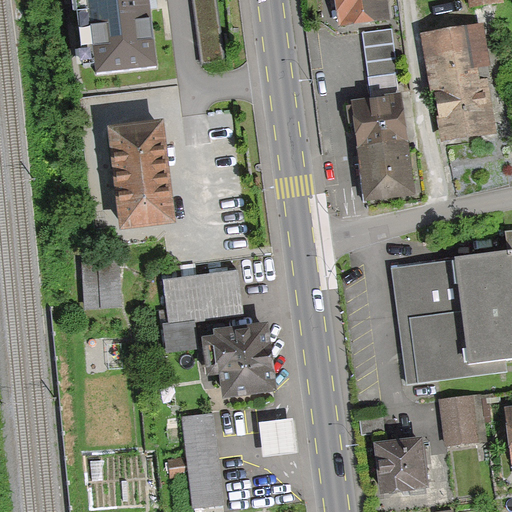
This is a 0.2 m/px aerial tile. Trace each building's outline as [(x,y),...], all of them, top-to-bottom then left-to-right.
[(86,0),(94,74),(154,68),(147,0),(86,0)] [(210,0),(191,0),(200,62),(218,60),(210,0)] [(383,0),(328,0),(332,32),(386,27),(383,0)] [(499,5),(498,0),(467,0),(469,9),(499,5)] [(481,29),(422,39),(440,144),(493,135),(484,78),(489,77),(481,29)] [(389,32),(360,36),(368,95),(397,91),(389,32)] [(415,199),(400,97),(351,104),(366,206),(415,199)] [(108,124),(120,226),(170,220),(159,118),(108,124)] [(511,234),(504,235),(507,258),(393,272),(407,386),(511,373),(511,234)] [(115,264),(82,266),(85,317),(119,315),(115,264)] [(161,285),(166,327),(160,328),(163,357),(196,353),(193,325),(241,319),(236,276),(161,285)] [(214,337),(221,405),(274,400),(268,332),(214,337)] [(482,443),(477,400),(431,406),(437,448),(482,443)] [(215,415),(184,419),(194,511),(225,509),(215,415)] [(295,421),(260,425),(263,458),(298,455),(295,421)] [(420,446),(374,451),(379,501),(425,497),(420,446)]
